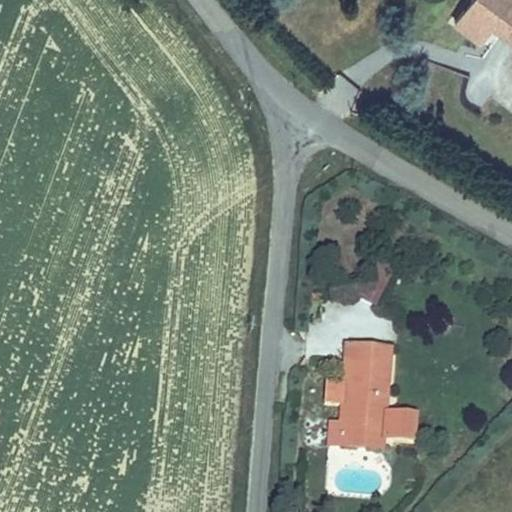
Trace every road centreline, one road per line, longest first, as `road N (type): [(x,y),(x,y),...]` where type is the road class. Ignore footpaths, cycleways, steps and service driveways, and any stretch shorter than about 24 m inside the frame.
road 1 (tertiary): [(291,118),(257,511)]
road 2 (tertiary): [(291,118),(341,135),(511,236)]
road 3 (tertiary): [(199,0),(291,118)]
